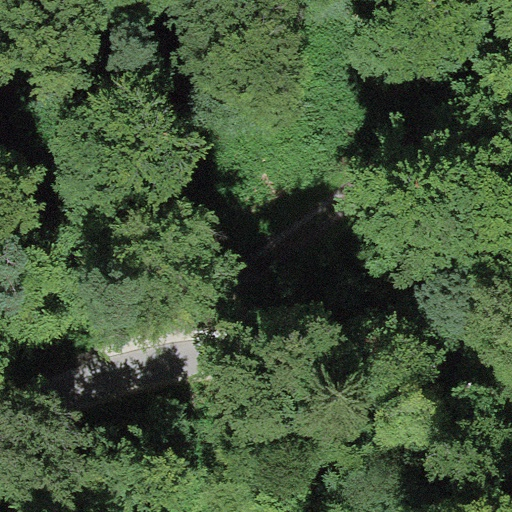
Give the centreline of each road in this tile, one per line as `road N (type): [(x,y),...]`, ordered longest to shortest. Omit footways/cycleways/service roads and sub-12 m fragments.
road 1 (track): [(0,428),(216,323),(443,370),(511,397)]
road 2 (track): [(511,86),(216,323)]
road 3 (track): [(443,370),(437,236),(445,135)]
